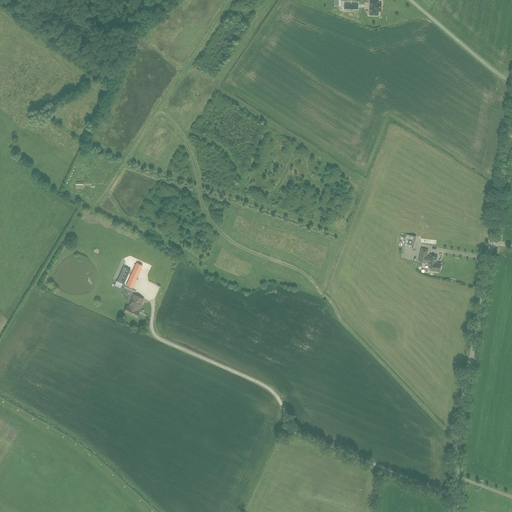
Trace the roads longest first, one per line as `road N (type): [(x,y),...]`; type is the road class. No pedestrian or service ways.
road 1 (unclassified): [(455,496),(287,426),(271,390),(151,333)]
road 2 (unclassified): [(455,496),(457,434),(491,241)]
road 3 (unclassified): [(511,82),(405,0)]
road 4 (unclassified): [(491,241),(511,113)]
